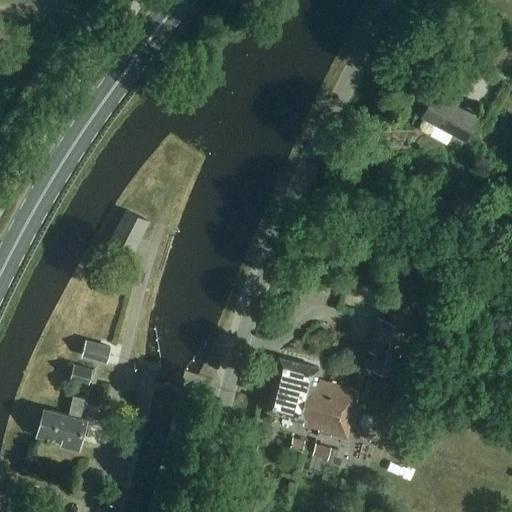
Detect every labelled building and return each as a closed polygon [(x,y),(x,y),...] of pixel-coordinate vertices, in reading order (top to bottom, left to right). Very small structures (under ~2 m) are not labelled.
[(511,42),(494,33),(483,54),(501,64),(511,44),(511,42)] [(421,116),(423,117),(418,125),(420,130),(426,134),(431,132),(436,124),(465,140),(478,116),(434,92),(421,116)] [(122,257),(126,259),(132,249),(136,240),(146,220),(127,210),(107,249),(122,257)] [(380,320),(368,367),(392,373),(398,375),(410,327),(404,326),(380,320)] [(82,357),(106,363),(111,346),(87,339),(82,357)] [(301,428),(341,439),(354,390),(313,380),(316,368),(278,358),(264,411),(303,421),(301,428)] [(73,364),(70,377),(88,382),(91,369),(73,364)] [(60,442),(60,445),(77,449),(85,419),(79,417),(84,398),(73,395),(67,414),(44,408),(37,436),(60,442)] [(304,440),(291,437),(288,448),(301,452),(304,440)] [(330,447),(314,443),(311,455),(327,459),(330,447)]
